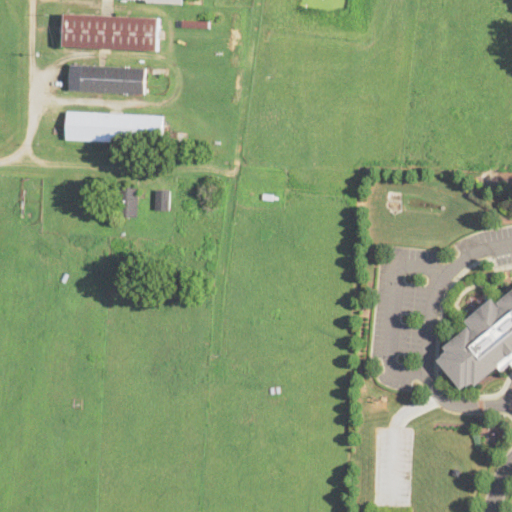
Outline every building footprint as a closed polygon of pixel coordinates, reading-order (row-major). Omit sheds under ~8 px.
[(159,18),(158,50),(64,46),(65,14),(159,18)] [(211,22),(210,30),(184,28),(185,20),(211,22)] [(145,94),(70,90),(71,65),(146,68),(145,94)] [(161,144),(67,139),(69,112),(163,116),(161,144)] [(138,217),(118,216),(120,187),(140,188),(138,217)] [(171,191),(170,210),(156,210),(157,190),(171,191)] [(511,363),(511,362),(501,370),(499,367),(477,385),(474,381),(469,386),(468,384),(463,388),(438,359),(448,350),(445,346),(470,326),(473,329),(474,328),(467,320),(494,297),(501,306),(502,305),(500,302),(511,291),(511,363)] [(461,470),(458,476),(452,474),(454,467),(461,470)]
